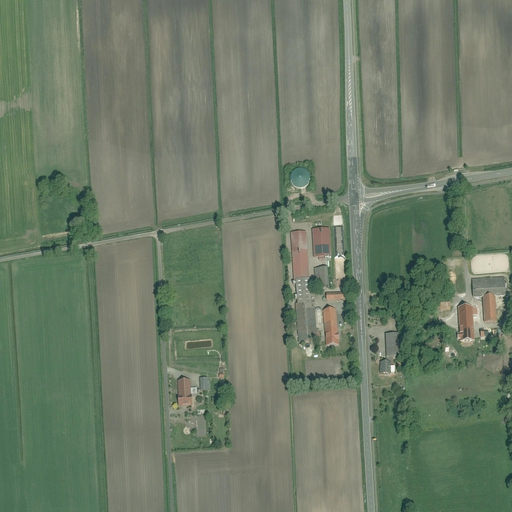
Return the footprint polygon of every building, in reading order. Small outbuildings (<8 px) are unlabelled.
[(299,189),(303,189),(305,188),(307,186),(309,183),(310,181),(310,178),(309,175),(307,173),(305,171),(302,169),(298,169),(295,170),(293,172),(291,175),(290,178),(290,181),(291,184),(293,187),(296,189),(299,189)] [(330,229),(313,230),(315,257),(332,256),(330,229)] [(306,232),(291,233),(294,279),(309,278),(306,232)] [(328,268),(315,269),(316,288),(329,287),(328,268)] [(505,278),(473,279),(474,298),(483,298),(496,297),(506,297),(505,278)] [(310,279),(296,280),(298,304),(312,303),(310,279)] [(347,293),(327,294),(327,301),(347,300),(347,293)] [(483,298),(485,322),(497,322),(496,297),(483,298)] [(296,304),(299,340),(317,339),(314,303),(312,303),(298,304),(296,304)] [(473,308),(459,308),(460,335),(458,335),(459,340),(461,340),(461,343),(474,342),(473,308)] [(336,309),(324,310),(326,347),(339,346),(336,309)] [(399,334),(386,335),(388,356),(393,356),(401,355),(399,334)] [(380,363),(381,374),(391,373),(390,363),(388,363),(380,363)] [(190,388),(189,380),(179,380),(179,397),(178,397),(178,406),(192,405),(191,396),(190,396),(190,394),(190,388)]
